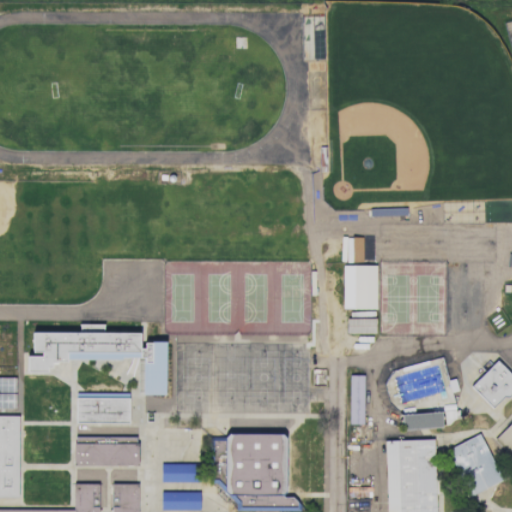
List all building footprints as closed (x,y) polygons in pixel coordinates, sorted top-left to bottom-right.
[(362,237),(346,236),(346,261),(361,262),(362,237)] [(374,309),(375,265),(341,265),(341,308),(374,309)] [(375,318),(346,318),(346,333),(375,333),(375,318)] [(102,324),(78,324),(78,331),(102,332),(102,324)] [(140,332),(31,333),(32,354),(26,354),(26,372),(45,372),(45,360),(141,359),(141,395),(165,395),(164,341),(140,341),(140,332)] [(491,409),(511,389),(511,376),(496,360),(469,386),(491,409)] [(362,374),(348,374),(348,424),(362,424),(362,374)] [(14,391),(13,377),(0,377),(0,379),(1,392),(14,391)] [(128,398),(75,397),(75,423),(128,423),(128,398)] [(401,429),(441,428),(440,412),(400,413),(401,429)] [(0,496),(17,497),(18,415),(0,415),(0,496)] [(511,459),(496,442),(511,425),(511,459)] [(234,511),(299,511),(299,498),(284,498),(284,434),(225,434),(225,439),(209,439),(209,484),(225,484),(225,501),(234,501),(234,511)] [(387,511),(432,511),(431,438),(385,441),(387,511)] [(447,454),(478,438),(502,482),(469,502),(447,454)] [(137,444),(72,443),(72,465),(137,466),(137,444)] [(159,482),(198,483),(198,464),(160,463),(159,482)] [(136,511),(137,484),(110,483),(109,511),(136,511)] [(199,492),(160,491),(160,509),(199,510),(199,492)]
